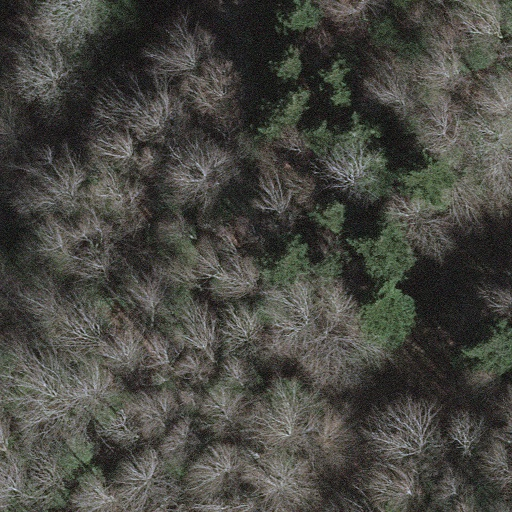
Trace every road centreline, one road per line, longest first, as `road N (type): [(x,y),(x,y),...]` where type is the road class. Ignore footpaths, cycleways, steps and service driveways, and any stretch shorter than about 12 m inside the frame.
road 1 (track): [(511,258),(333,511)]
road 2 (track): [(229,0),(0,199)]
